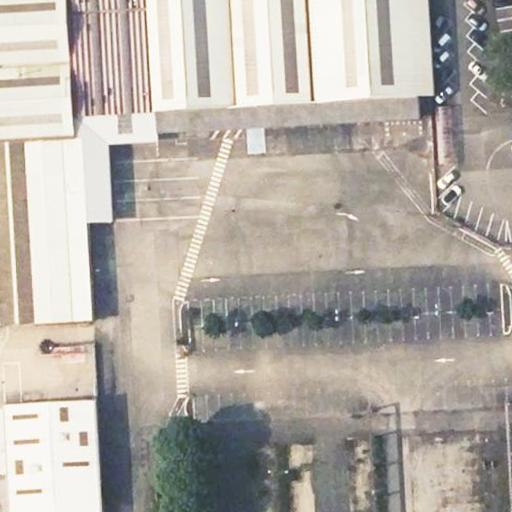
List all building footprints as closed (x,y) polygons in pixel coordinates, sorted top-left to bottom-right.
[(76,119),(70,0),(0,0),(0,326),(86,322),(76,119)] [(158,114),(421,98),(415,0),(70,0),(76,119),(158,114)] [(421,98),(158,114),(159,134),(422,120),(421,98)] [(455,108),(433,109),(436,164),(458,163),(455,108)] [(104,511),(96,402),(4,407),(9,511),(104,511)]
